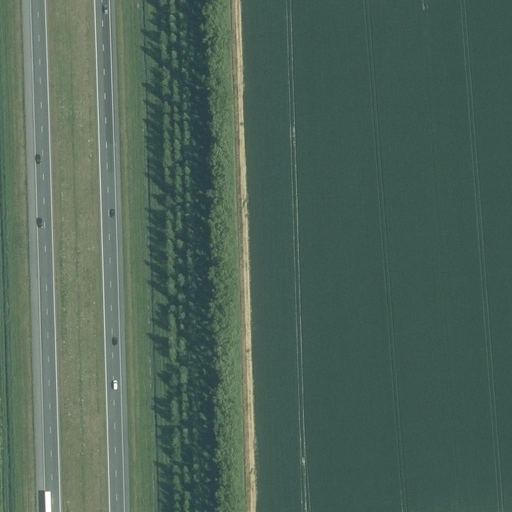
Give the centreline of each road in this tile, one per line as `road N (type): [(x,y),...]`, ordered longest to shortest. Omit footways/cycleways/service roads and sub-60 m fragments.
road 1 (motorway): [(36,0),(51,511)]
road 2 (motorway): [(114,511),(101,0)]
